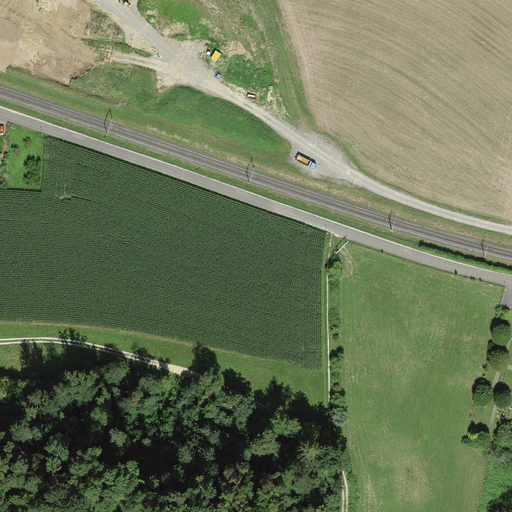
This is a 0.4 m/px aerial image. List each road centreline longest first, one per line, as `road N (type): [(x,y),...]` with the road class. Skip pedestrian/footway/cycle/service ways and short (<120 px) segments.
road 1 (unclassified): [(511,281),(442,265),(0,114)]
road 2 (track): [(0,342),(100,348),(287,411),(323,441),(341,511)]
road 3 (track): [(511,230),(408,201),(302,153)]
